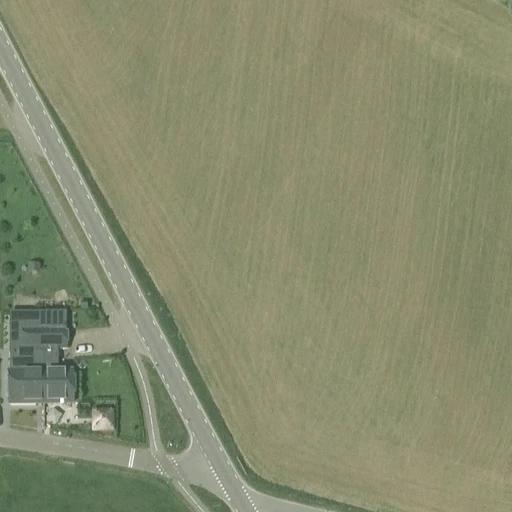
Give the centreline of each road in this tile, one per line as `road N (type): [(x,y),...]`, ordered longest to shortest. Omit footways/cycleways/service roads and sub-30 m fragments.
road 1 (tertiary): [(245,505),(0,52)]
road 2 (unclassified): [(245,505),(164,468),(0,437)]
